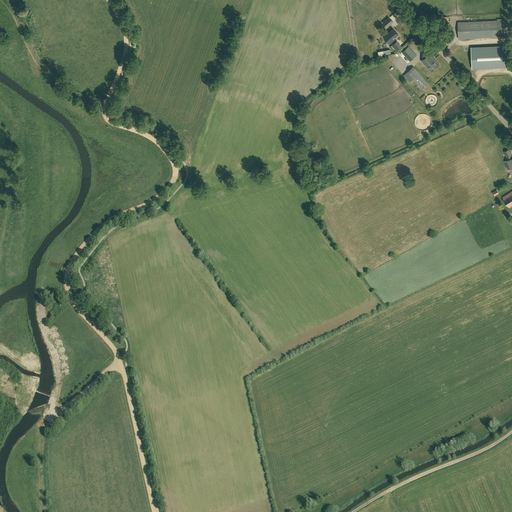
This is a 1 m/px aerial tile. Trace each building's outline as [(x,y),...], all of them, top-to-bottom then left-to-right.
[(393,22),(392,20),(389,17),(382,22),(386,26),(387,27),(393,22)] [(459,39),(498,37),(498,20),(458,22),(459,39)] [(398,34),(393,29),(388,33),(387,32),(383,36),(389,43),(394,39),(393,38),(398,34)] [(396,51),(402,46),(397,41),(391,46),(396,51)] [(507,46),(472,48),(473,68),(508,67),(507,46)] [(410,61),(416,55),(408,47),(402,52),(410,61)] [(431,72),(439,65),(429,54),(421,61),(431,72)] [(430,91),(426,86),(428,84),(413,67),(407,72),(422,89),(426,94),(430,91)] [(509,208),(511,205),(511,191),(503,198),(509,208)]
